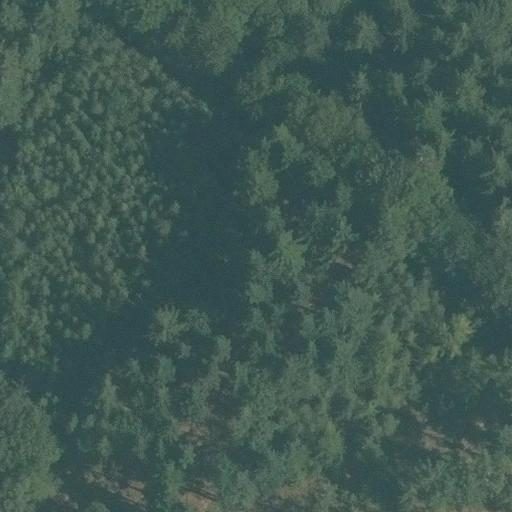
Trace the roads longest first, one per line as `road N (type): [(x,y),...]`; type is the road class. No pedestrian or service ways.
road 1 (track): [(511,319),(91,0)]
road 2 (unclassified): [(511,278),(142,0)]
